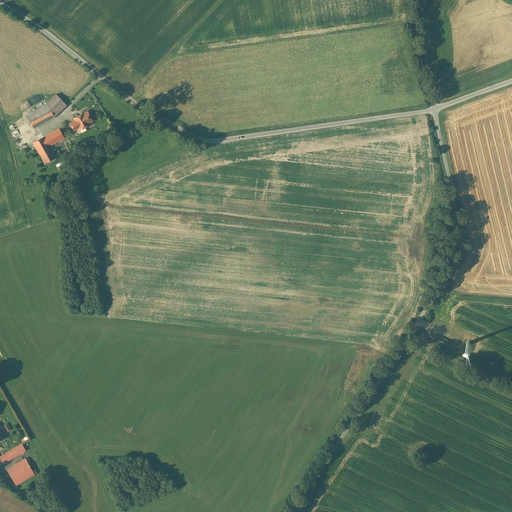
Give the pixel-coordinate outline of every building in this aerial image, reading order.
[(56,94),(46,103),(46,105),(53,117),(66,105),(65,104),(56,94)] [(46,105),(25,116),(32,129),(53,118),(53,117),(46,105)] [(83,113),(74,119),(75,120),(79,127),(79,128),(83,125),(84,127),(89,125),(88,123),(92,121),(87,112),(83,114),(83,113)] [(75,120),(70,123),(74,130),(79,127),(75,120)] [(61,127),(32,143),(43,164),(53,159),(48,149),(50,148),(49,146),(66,137),(61,127)] [(21,444),(0,456),(0,457),(3,463),(25,450),(21,444)] [(25,459),(8,468),(17,484),(33,474),(25,459)]
